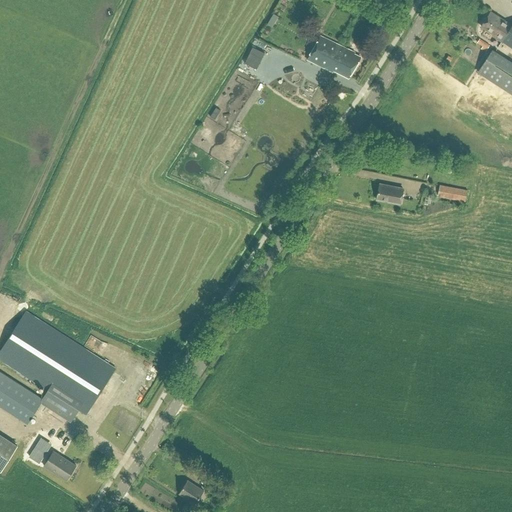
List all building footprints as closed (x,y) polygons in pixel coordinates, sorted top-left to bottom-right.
[(511,47),(511,24),(491,11),(481,26),(493,34),(493,35),(511,47)] [(321,36),(307,59),(332,72),(333,70),(349,77),(361,57),(354,54),(355,52),(321,36)] [(511,62),(492,49),(478,72),(511,93),(511,62)] [(314,102),(319,93),(297,83),(302,72),(294,68),(285,88),(302,95),(301,97),(314,102)] [(380,184),(377,199),(401,204),(404,189),(380,184)] [(441,185),(439,196),(466,201),(468,190),(441,185)] [(0,351),(0,359),(49,391),(44,399),(0,371),(0,406),(28,424),(41,403),(71,422),(79,410),(87,415),(116,368),(26,311),(0,351)] [(135,352),(132,356),(139,360),(142,356),(135,352)] [(0,470),(1,471),(10,458),(17,446),(0,435),(0,470)] [(54,451),(44,466),(67,480),(76,465),(54,451)] [(195,503),(203,490),(188,480),(180,493),(195,503)]
